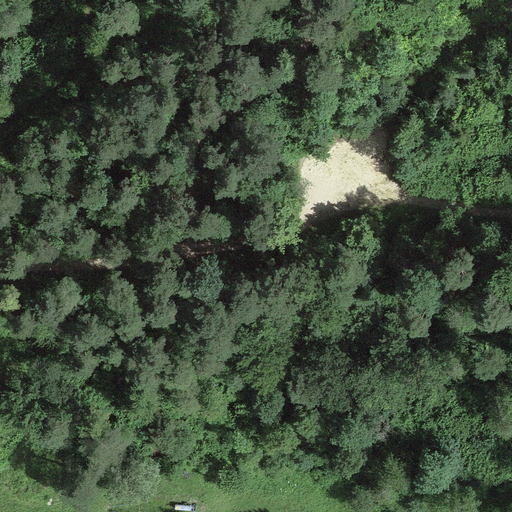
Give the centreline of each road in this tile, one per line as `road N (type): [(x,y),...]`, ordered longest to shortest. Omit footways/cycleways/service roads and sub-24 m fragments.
road 1 (track): [(197,248),(382,204),(511,210)]
road 2 (track): [(0,260),(197,248)]
